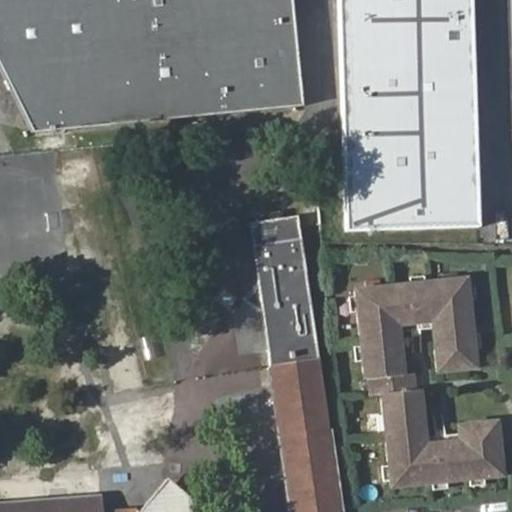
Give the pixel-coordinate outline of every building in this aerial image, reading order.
[(47,116),(36,0),(0,0),(0,75),(20,117),(47,116)] [(285,0),(36,0),(47,116),(101,114),(288,107),(285,0)] [(339,0),(346,235),(480,231),(472,0),(339,0)] [(318,177),(317,161),(300,161),(302,179),(318,177)] [(322,229),(320,196),(303,197),(306,229),(322,229)] [(259,276),(271,368),(321,363),(304,239),(249,247),(228,229),(198,267),(238,303),(259,276)] [(476,367),(467,276),(352,289),(359,379),(366,378),(368,396),(377,395),(388,491),(504,479),(497,419),(454,425),(455,438),(449,439),(427,442),(421,390),(415,390),(414,373),(403,374),(399,327),(427,324),(433,371),(476,367)] [(271,368),(273,383),(323,378),(321,363),(271,368)] [(288,511),(339,511),(339,508),(323,378),(273,383),(288,511)] [(169,487),(135,509),(134,511),(191,511),(192,510),(169,487)] [(81,498),(82,511),(134,511),(135,509),(102,511),(100,496),(81,498)] [(82,511),(81,498),(0,504),(0,511),(82,511)]
